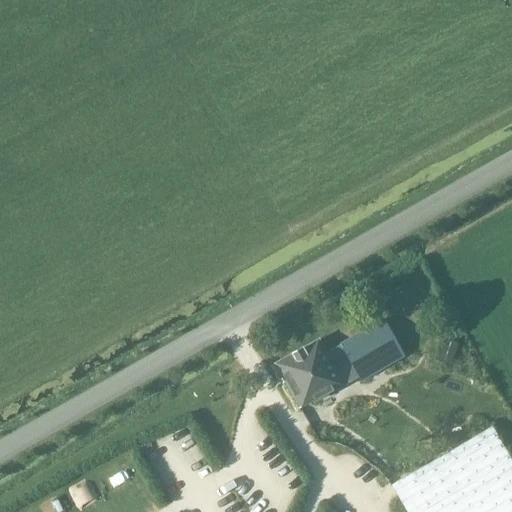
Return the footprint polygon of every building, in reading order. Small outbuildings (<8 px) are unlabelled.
[(486,290),(501,283),(490,258),(474,265),(486,290)] [(423,296),(439,290),(429,263),(413,269),(423,296)] [(406,335),(414,332),(407,312),(399,315),(406,335)] [(359,382),(403,358),(382,320),(335,346),(336,348),(326,354),(318,340),(272,365),(297,413),(358,380),(359,382)] [(441,368),(449,385),(467,377),(459,359),(441,368)] [(471,422),(488,413),(477,394),(460,404),(471,422)] [(390,485),(405,511),(511,511),(511,463),(490,427),(390,485)] [(350,494),(369,485),(360,465),(341,474),(350,494)]
